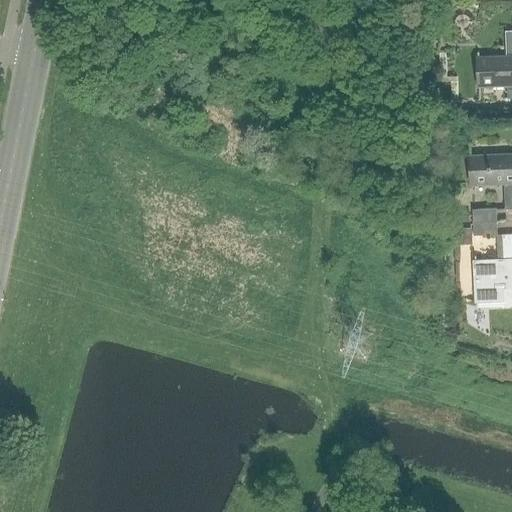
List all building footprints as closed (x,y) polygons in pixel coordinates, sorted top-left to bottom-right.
[(511,33),(509,34),(510,60),(477,61),(478,90),(503,89),(504,102),(511,101),(511,33)] [(458,104),(457,78),(446,78),(446,54),(440,54),(441,85),(451,84),(452,104),(458,104)] [(504,211),(511,210),(511,156),(470,159),(471,187),(503,186),(504,211)] [(471,212),(472,225),(495,225),(495,211),(471,212)] [(455,213),(456,223),(470,223),(470,212),(455,213)] [(472,225),(472,238),(496,237),(495,225),(472,225)] [(459,246),(472,246),(471,229),(458,230),(459,246)] [(511,236),(502,237),(502,249),(498,250),(498,263),(475,264),(475,258),(474,258),(476,306),(511,304),(511,236)]
